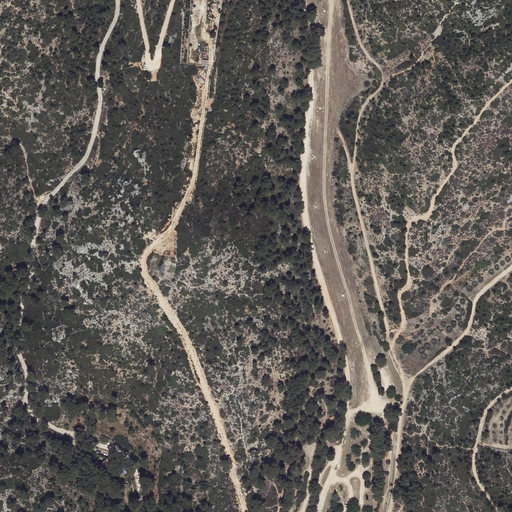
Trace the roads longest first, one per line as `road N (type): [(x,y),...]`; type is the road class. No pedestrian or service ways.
road 1 (track): [(117,0),(99,61),(98,120),(85,158),(39,210),(12,340),(34,416),(114,451),(134,472),(142,511)]
road 2 (track): [(244,511),(235,458),(180,324),(144,264),(193,177),(209,67)]
road 3 (track): [(334,468),(349,397),(299,180),(311,79),(304,0)]
road 4 (track): [(511,81),(453,146),(455,165),(431,214),(409,223),(409,277),(398,294),(405,323),(391,344),(408,389)]
road 5 (track): [(511,270),(479,298),(465,337),(408,389),(391,511)]
road 6 (track): [(387,330),(337,123)]
road 7 (track): [(352,169),(359,114),(385,78),(362,48),(347,0)]
road 8 (track): [(174,0),(153,69),(137,0)]
road 9 (track): [(499,511),(474,462),(485,411),(511,390)]
